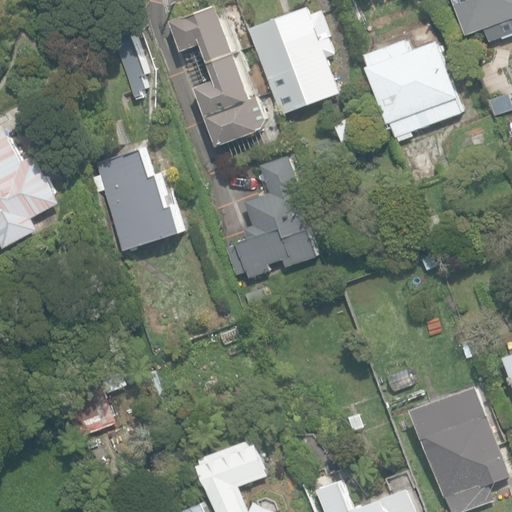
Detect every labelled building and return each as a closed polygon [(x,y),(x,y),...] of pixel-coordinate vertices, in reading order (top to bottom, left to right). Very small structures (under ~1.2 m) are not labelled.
[(511,31),(511,0),(456,0),(468,33),(487,26),(492,39),(511,31)] [(199,84),(221,144),(264,128),(268,118),(259,94),(254,96),(220,3),(174,20),(185,50),(205,42),(218,77),(199,84)] [(251,28),(283,113),(342,91),(329,56),(338,53),(332,36),(335,34),(326,10),(314,14),(311,5),(251,28)] [(95,42),(115,98),(135,91),(136,96),(143,93),(142,90),(149,88),(144,74),(151,72),(135,28),(95,42)] [(399,135),(400,140),(414,135),(412,130),(463,112),(458,96),(460,95),(440,40),(412,49),(408,38),(368,52),(372,64),(370,65),(389,121),(392,120),(398,135),(399,135)] [(491,99),(497,115),(511,109),(511,96),(511,92),(491,99)] [(335,122),(345,152),(367,145),(357,115),(335,122)] [(0,234),(0,235),(6,246),(40,227),(34,216),(63,200),(37,154),(26,160),(8,127),(3,130),(0,125),(0,234)] [(469,128),(474,146),(486,143),(481,125),(469,128)] [(99,162),(127,249),(186,230),(177,203),(171,205),(161,173),(155,175),(146,147),(99,162)] [(246,271),(249,278),(273,270),(271,264),(286,259),(289,268),(321,256),(300,193),(305,191),(292,153),(264,165),(273,192),(247,201),(254,224),(248,226),(252,238),(228,246),(238,274),(246,271)] [(449,494),(455,511),(457,511),(496,498),(490,483),(511,474),(511,469),(480,383),(416,407),(427,435),(426,435),(448,495),(449,494)] [(353,431),(366,426),(362,412),(348,417),(353,431)] [(202,455),(221,511),(248,511),(240,486),(270,475),(256,436),(202,455)] [(419,511),(410,487),(355,507),(345,479),(319,488),(327,511),(419,511)] [(212,511),(208,499),(172,511),(212,511)]
